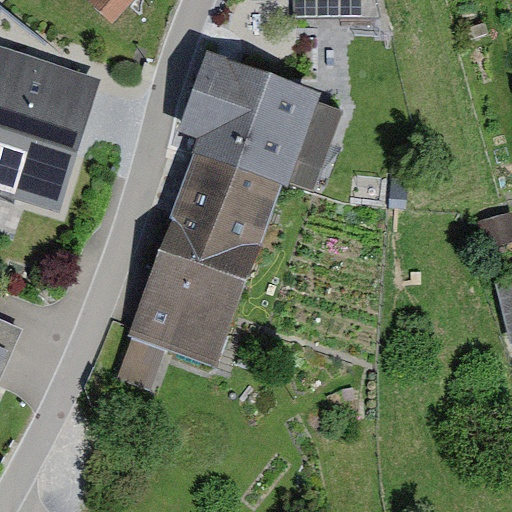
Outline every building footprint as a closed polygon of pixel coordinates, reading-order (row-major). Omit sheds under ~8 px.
[(114,24),(134,0),(90,0),(89,3),(114,24)] [(377,0),(297,0),(298,18),(381,17),(377,0)] [(4,12),(0,22),(0,56),(60,73),(64,55),(4,12)] [(0,56),(0,200),(67,218),(103,85),(60,73),(0,56)] [(203,147),(196,168),(278,198),(315,98),(208,59),(179,138),(203,147)] [(278,198),(196,168),(117,379),(156,393),(170,355),(215,372),(278,198)] [(511,212),(485,218),(491,245),(511,239),(511,212)] [(511,281),(498,285),(511,342),(511,281)] [(0,322),(0,355),(11,360),(23,332),(0,322)] [(0,355),(0,386),(11,360),(0,355)]
